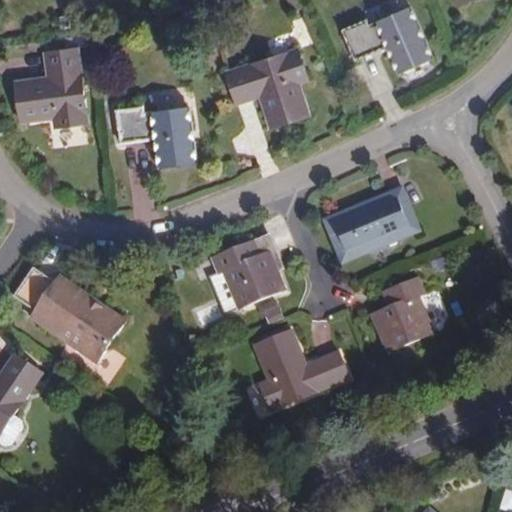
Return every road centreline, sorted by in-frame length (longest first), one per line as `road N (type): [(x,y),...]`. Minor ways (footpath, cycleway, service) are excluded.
road 1 (tertiary): [(511,397),(229,511)]
road 2 (residential): [(54,212),(101,238),(215,224),(288,193)]
road 3 (residential): [(288,193),(449,124)]
road 4 (residential): [(511,232),(449,124)]
